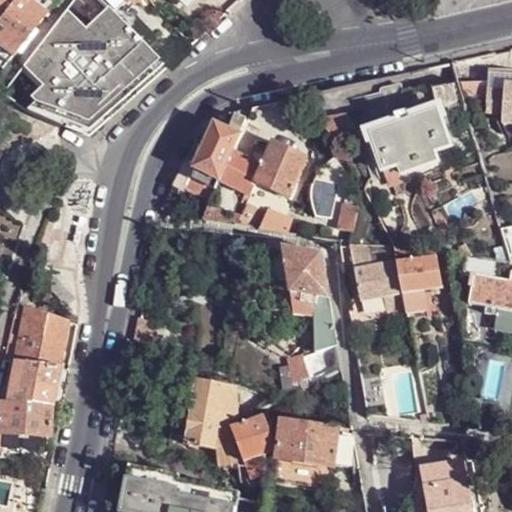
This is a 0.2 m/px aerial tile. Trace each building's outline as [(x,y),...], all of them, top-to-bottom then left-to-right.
[(0,0),(0,1),(8,9),(15,0),(0,0)] [(0,50),(12,60),(45,17),(35,10),(23,0),(15,0),(8,9),(0,17),(0,50)] [(100,0),(110,9),(121,21),(135,4),(126,4),(122,0),(100,0)] [(45,17),(47,13),(38,7),(35,10),(45,17)] [(110,9),(86,33),(67,11),(23,70),(41,91),(23,109),(34,116),(60,129),(62,126),(77,132),(91,138),(166,70),(147,51),(128,28),(121,21),(110,9)] [(138,18),(128,28),(147,51),(158,41),(138,18)] [(505,71),(488,70),(485,113),(502,114),(501,124),(511,124),(511,76),(504,76),(505,71)] [(463,99),(457,80),(429,87),(433,107),(463,99)] [(0,109),(11,118),(20,107),(3,95),(0,98),(0,109)] [(236,129),(243,133),(253,111),(244,112),(236,129)] [(404,172),(436,160),(434,152),(450,148),(437,112),(364,135),(376,171),(401,163),(404,172)] [(335,144),(359,137),(345,115),(324,128),(330,137),(335,144)] [(193,171),(219,184),(232,154),(240,136),(233,133),(215,125),(194,170),(193,171)] [(307,161),(274,145),(268,159),(263,168),(255,185),(290,202),(307,161)] [(219,184),(218,185),(249,199),(255,185),(263,168),(232,154),(219,184)] [(194,170),(184,165),(180,174),(175,184),(174,187),(181,191),(185,189),(186,187),(193,171),(194,170)] [(186,187),(212,199),(218,185),(219,184),(193,171),(186,187)] [(343,207),(339,232),(354,236),(359,210),(343,207)] [(256,231),(284,236),(291,220),(268,208),(256,231)] [(241,218),(207,209),(205,214),(201,222),(237,228),(241,218)] [(198,211),(194,220),(201,222),(205,214),(198,211)] [(267,285),(286,282),(287,295),(330,301),(322,256),(263,246),(267,285)] [(398,252),(340,251),(351,319),(366,316),(365,309),(388,303),(391,317),(408,313),(405,296),(399,266),(398,252)] [(398,252),(399,266),(405,296),(408,313),(408,316),(426,313),(422,293),(442,290),(437,260),(433,260),(432,253),(398,252)] [(465,273),(475,275),(469,306),(486,309),(485,316),(490,317),(488,330),(511,334),(511,270),(510,281),(494,278),(496,261),(493,261),(468,257),(465,273)] [(75,301),(54,278),(47,283),(68,307),(75,301)] [(287,295),(289,316),(310,319),(314,351),(338,345),(330,301),(287,295)] [(14,364),(57,370),(67,322),(24,308),(14,364)] [(141,319),(136,341),(181,357),(186,334),(141,319)] [(281,362),(295,393),(311,386),(297,356),(281,362)] [(14,364),(6,404),(48,410),(50,410),(61,412),(68,371),(57,370),(14,364)] [(393,379),(364,383),(370,418),(400,420),(393,379)] [(169,447),(186,453),(188,445),(198,383),(180,380),(169,447)] [(198,383),(188,445),(217,450),(218,429),(229,424),(237,420),(237,389),(198,383)] [(0,435),(45,441),(48,410),(6,404),(0,404),(0,435)] [(282,430),(283,421),(274,419),(273,418),(263,419),(266,428),(282,430)] [(262,458),(274,453),(274,451),(274,446),(266,428),(263,419),(232,431),(230,431),(236,444),(245,464),(262,458)] [(340,430),(283,421),(282,430),(278,458),(278,460),(335,468),(335,467),(338,441),(340,430)] [(217,450),(236,444),(230,431),(232,431),(229,424),(218,429),(217,450)] [(0,452),(30,457),(43,457),(45,441),(0,435),(0,452)] [(216,466),(247,470),(245,464),(236,444),(217,450),(218,464),(216,463),(216,466)] [(245,464),(247,470),(252,480),(269,475),(269,472),(262,458),(245,464)] [(275,482),(332,490),(335,468),(278,460),(275,482)] [(236,511),(240,495),(180,482),(180,478),(130,468),(121,511),(236,511)] [(424,475),(426,489),(444,486),(441,472),(424,475)] [(40,511),(44,492),(22,478),(14,511),(40,511)] [(426,489),(430,511),(470,511),(466,482),(444,486),(426,489)] [(411,492),(414,511),(430,511),(426,489),(411,492)]
